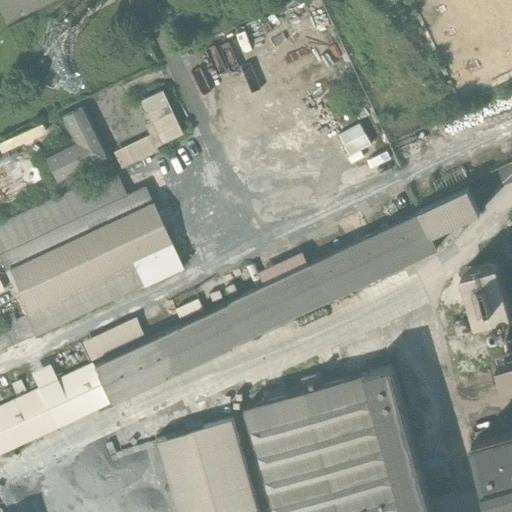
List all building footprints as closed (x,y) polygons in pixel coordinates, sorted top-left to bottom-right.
[(158,130),(118,147),(125,163),(190,135),(169,87),(144,97),(158,130)] [(69,141),(38,158),(51,183),(108,152),(78,99),(53,112),(69,141)] [(115,169),(0,220),(0,260),(24,314),(0,324),(0,347),(182,265),(146,187),(127,195),(115,169)] [(0,454),(441,251),(430,227),(479,204),(467,178),(0,393),(0,454)] [(511,299),(497,253),(464,264),(480,313),(511,302),(511,299)] [(511,341),(491,348),(500,376),(511,371),(511,341)] [(387,355),(247,394),(279,511),(511,511),(511,416),(466,429),(482,485),(427,500),(387,355)] [(260,511),(234,421),(156,443),(175,511),(260,511)]
